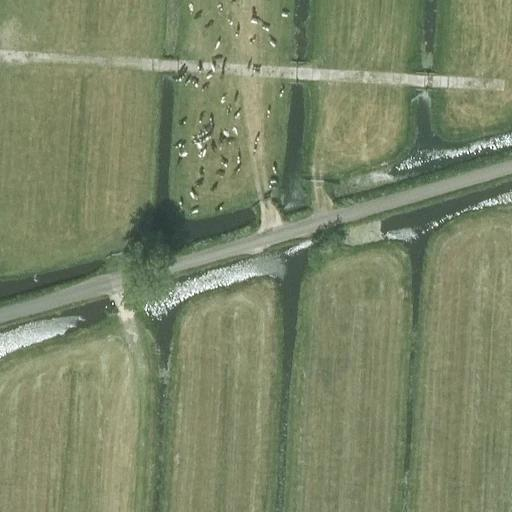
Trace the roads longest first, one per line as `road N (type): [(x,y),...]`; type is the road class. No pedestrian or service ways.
road 1 (unclassified): [(0,315),(511,162)]
road 2 (track): [(0,53),(476,79)]
